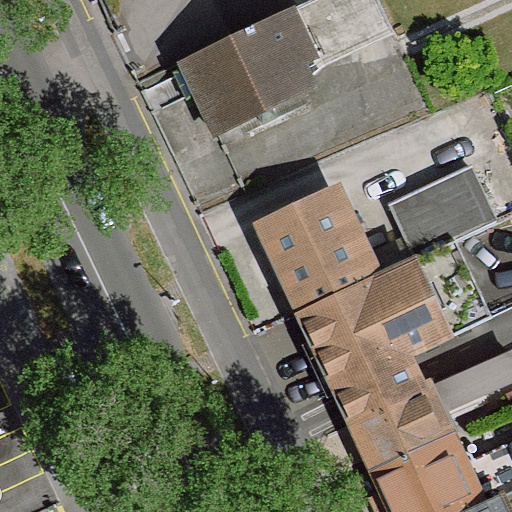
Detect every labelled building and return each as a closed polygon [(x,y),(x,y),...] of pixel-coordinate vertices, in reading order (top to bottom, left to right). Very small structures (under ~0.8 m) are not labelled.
[(375,0),(309,0),(178,63),(214,136),(317,87),(306,64),(321,57),(325,64),(391,32),(375,0)] [(393,205),(418,257),(452,241),(497,220),(472,168),(393,205)] [(254,224),(296,314),(380,275),(337,185),(254,224)] [(296,314),(334,395),(413,358),(490,319),(452,241),(418,257),(380,275),(296,314)] [(340,407),(365,461),(450,421),(446,412),(511,381),(511,348),(434,385),(429,374),(422,378),(418,369),(413,358),(334,395),(340,407)] [(389,511),(458,511),(487,499),(470,463),(458,438),(450,421),(365,461),(389,511)] [(511,442),(470,463),(487,499),(502,492),(511,487),(511,442)] [(511,511),(511,487),(502,492),(511,511)] [(511,511),(502,492),(487,499),(458,511),(511,511)]
